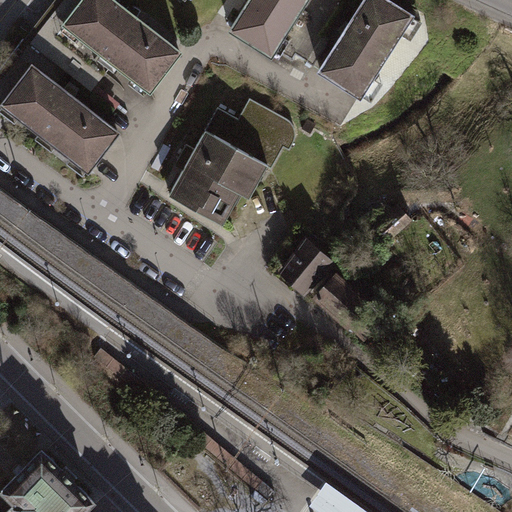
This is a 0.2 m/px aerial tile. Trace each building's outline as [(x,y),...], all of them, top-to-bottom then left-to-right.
[(122,0),(55,0),(0,72),(0,94),(4,98),(30,64),(47,75),(56,66),(91,91),(106,72),(69,46),(77,37),(62,25),(80,0),(115,0),(120,4),(122,0)] [(115,0),(80,0),(62,25),(77,37),(150,92),(180,51),(120,4),(115,0)] [(308,0),(248,0),(230,30),(275,57),(308,0)] [(411,15),(385,0),(361,0),(316,68),(359,96),(411,15)] [(47,75),(30,64),(4,98),(0,102),(0,104),(87,172),(119,131),(47,75)] [(217,109),(208,124),(269,159),(279,145),(286,147),(297,127),(245,98),(234,118),(217,109)] [(269,159),(208,124),(172,192),(226,220),(240,189),(252,194),(269,159)] [(408,220),(393,203),(385,210),(378,202),(368,211),(374,218),(370,221),(385,239),(408,220)] [(336,264),(307,237),(280,271),(307,297),(336,264)] [(337,272),(313,297),(348,330),(350,327),(371,345),(391,322),(337,272)] [(44,439),(3,479),(20,497),(34,511),(82,511),(99,496),(71,466),(44,439)] [(373,511),(327,479),(310,503),(322,511),(373,511)] [(34,511),(20,497),(3,511),(34,511)]
